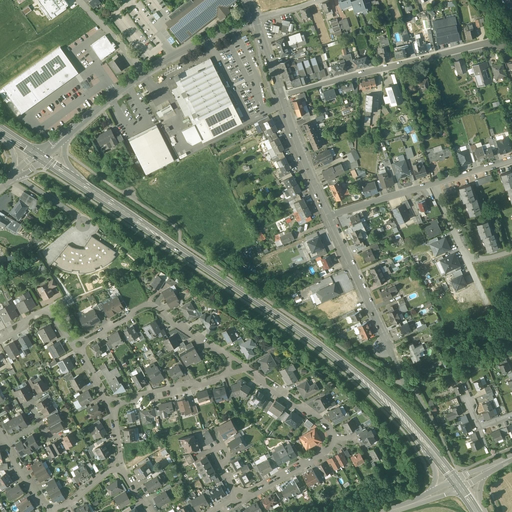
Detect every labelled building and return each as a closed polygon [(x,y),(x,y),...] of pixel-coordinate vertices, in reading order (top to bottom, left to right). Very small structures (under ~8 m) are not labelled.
[(68,5),(64,0),(38,0),(52,19),(66,8),(65,7),(68,5)] [(171,19),(168,21),(169,23),(178,35),(177,36),(181,43),(217,15),(221,19),(230,11),(227,7),(230,5),(226,0),(195,0),(192,2),(171,19)] [(190,0),(188,0),(169,16),(171,19),(192,2),(190,0)] [(339,0),(338,1),(341,10),(352,6),(350,0),(339,0)] [(364,0),(350,0),(352,6),(355,14),(368,10),(364,0)] [(329,1),(322,3),(324,11),(327,10),(331,8),(329,1)] [(22,10),(25,15),(32,10),(29,5),(22,10)] [(308,8),(301,10),(302,14),(301,15),(302,19),(310,16),(311,16),(308,8)] [(329,12),(328,12),(327,10),(324,11),(327,19),(334,16),(333,13),(330,14),(329,12)] [(437,44),(460,40),(455,17),(433,22),(437,44)] [(336,18),(330,20),(335,36),(342,34),(336,18)] [(347,18),(341,20),(344,29),(350,27),(347,18)] [(290,21),(283,20),(282,24),(282,25),(281,32),(287,33),(290,23),(290,21)] [(473,29),(472,24),(467,25),(469,30),(466,31),(468,39),(476,37),(473,29)] [(279,27),(273,26),(271,32),(278,34),(279,27)] [(299,33),(289,36),(290,40),(285,42),(286,46),(290,45),(295,43),(302,40),(300,35),(299,33)] [(105,35),(91,45),(94,50),(95,50),(96,52),(98,54),(97,55),(100,60),(115,49),(114,47),(116,46),(114,43),(111,44),(105,35)] [(420,38),(416,39),(418,46),(419,53),(427,52),(426,44),(422,45),(420,38)] [(284,39),(275,41),(278,49),(286,46),(285,42),(284,39)] [(408,45),(394,48),(395,51),(396,58),(402,57),(410,55),(408,46),(408,45)] [(286,46),(278,49),(280,56),(289,53),(287,48),(286,46)] [(10,97),(21,113),(75,74),(76,70),(60,47),(0,90),(0,92),(5,100),(10,97)] [(387,51),(382,52),(382,53),(379,53),(381,61),(389,60),(387,51)] [(366,56),(359,58),(362,66),(368,64),(368,62),(369,60),(366,58),(366,56)] [(114,60),(110,63),(116,72),(124,65),(118,57),(114,60)] [(315,57),(302,61),(301,62),(295,64),(297,69),(296,69),(297,71),(318,64),(315,57)] [(210,58),(174,76),(179,86),(173,90),(183,110),(186,111),(185,114),(187,115),(189,114),(194,125),(233,105),(210,58)] [(359,58),(353,60),(353,63),(352,65),(354,66),(355,68),(362,66),(359,58)] [(288,60),(279,63),(281,69),(286,68),(286,67),(290,66),(289,63),(288,60)] [(462,60),(454,62),(457,72),(465,69),(462,60)] [(342,63),(338,65),(340,72),(347,70),(346,68),(347,66),(345,65),(345,63),(342,63)] [(484,63),(473,67),(473,66),(476,76),(477,76),(479,82),(482,81),(483,83),(484,83),(484,84),(488,83),(484,69),(485,68),(484,63)] [(499,63),(491,66),(495,79),(505,76),(503,69),(501,70),(499,63)] [(318,64),(297,71),(298,75),(299,77),(312,73),(315,72),(318,71),(320,70),(318,64)] [(338,65),(331,66),(330,71),(333,72),(333,74),(340,72),(338,65)] [(291,68),(290,66),(286,67),(286,68),(281,69),(283,75),(292,72),(291,68)] [(292,72),(283,75),(286,81),(290,79),(291,80),(295,79),(294,77),(292,72)] [(312,73),(299,77),(301,84),(305,83),(305,82),(310,80),(310,79),(313,78),(312,73)] [(391,75),(394,85),(397,84),(398,84),(397,82),(400,81),(397,73),(391,75)] [(368,81),(365,82),(364,80),(362,80),(362,82),(360,83),(362,90),(376,86),(373,77),(368,79),(368,81)] [(427,78),(415,81),(417,89),(422,88),(422,91),(429,89),(427,78)] [(290,79),(286,81),(287,87),(296,84),(295,79),(291,80),(290,79)] [(85,80),(80,84),(85,91),(90,88),(85,80)] [(352,83),(348,84),(348,83),(345,84),(346,85),(341,86),(341,88),(340,88),(341,90),(342,90),(342,92),(353,90),(354,90),(353,85),(352,83)] [(396,104),(402,102),(397,84),(394,85),(386,88),(388,96),(390,101),(395,100),(396,104)] [(334,88),(323,91),(323,92),(325,99),(325,100),(336,96),(334,88)] [(378,96),(366,95),(365,110),(370,110),(377,110),(378,96)] [(299,99),(292,101),(295,109),(302,106),(301,102),(300,99),(299,99)] [(233,105),(194,125),(201,140),(203,142),(242,122),(233,105)] [(302,106),(295,109),(297,116),(300,115),(300,116),(302,115),(302,114),(305,113),(304,111),(302,106)] [(308,111),(306,112),(306,113),(305,113),(302,114),(302,115),(303,119),(310,116),(308,111)] [(268,116),(257,122),(258,125),(263,123),(270,120),(268,116)] [(270,120),(263,123),(266,129),(274,124),(272,119),(270,120)] [(311,121),(303,125),(306,133),(315,129),(311,121)] [(274,124),(266,129),(269,135),(275,132),(278,131),(274,124)] [(407,133),(413,130),(411,124),(404,127),(407,133)] [(201,140),(194,125),(182,131),(187,141),(192,144),(201,140)] [(157,126),(129,140),(146,174),(174,160),(157,126)] [(111,129),(97,136),(101,145),(110,141),(112,145),(118,143),(115,137),(111,129)] [(315,129),(306,133),(310,141),(318,138),(315,129)] [(121,134),(115,137),(118,143),(124,140),(121,134)] [(272,140),(269,142),(272,148),(281,144),(278,137),(272,140)] [(318,138),(310,141),(314,150),(322,146),(318,138)] [(500,153),(510,150),(507,138),(497,141),(498,147),(500,153)] [(281,144),(272,148),(275,154),(276,154),(282,151),(284,150),(281,144)] [(490,146),(483,149),(485,157),(488,156),(488,157),(493,155),(490,146)] [(448,147),(430,153),(431,154),(428,155),(430,161),(434,160),(434,159),(438,158),(439,161),(445,159),(444,156),(447,155),(447,156),(452,154),(450,150),(449,151),(448,147)] [(475,149),(474,149),(475,150),(478,161),(486,158),(485,157),(483,149),(482,147),(475,149)] [(356,149),(347,154),(351,162),(352,168),(353,170),(357,168),(355,160),(359,158),(356,149)] [(329,151),(327,150),(324,152),(327,158),(322,160),(323,162),(326,161),(326,160),(331,158),(330,157),(331,155),(329,151)] [(467,150),(457,153),(461,165),(472,162),(470,156),(469,156),(468,154),(467,150)] [(324,152),(316,155),(319,162),(322,160),(327,158),(324,152)] [(279,159),(276,161),(279,167),(288,162),(285,156),(284,157),(279,159)] [(405,162),(400,163),(399,161),(394,163),(398,176),(400,175),(401,177),(409,174),(405,162)] [(288,162),(279,167),(282,172),(282,173),(283,172),(289,169),(291,168),(288,162)] [(423,166),(420,167),(419,163),(412,164),(417,178),(426,174),(423,166)] [(332,166),(322,171),(324,175),(326,179),(334,176),(344,171),(341,164),(337,166),(338,166),(333,168),(332,166)] [(507,188),(511,186),(511,176),(510,171),(500,174),(505,188),(507,188)] [(379,174),(378,174),(382,188),(394,184),(392,179),(388,180),(386,172),(379,174)] [(286,178),(284,179),(286,184),(285,185),(287,188),(288,188),(296,183),(292,175),(286,178)] [(491,175),(474,180),(476,186),(492,181),(491,175)] [(337,180),(329,185),(336,200),(345,196),(349,193),(347,188),(342,190),(337,180)] [(362,185),(361,185),(362,185),(365,195),(377,192),(374,181),(362,185)] [(296,183),(288,188),(290,192),(289,193),(291,197),(293,196),(298,193),(301,192),(296,183)] [(465,201),(473,198),(469,184),(459,187),(463,201),(465,201)] [(454,186),(443,190),(444,196),(456,192),(454,186)] [(30,195),(23,191),(20,198),(21,199),(26,202),(30,195)] [(34,198),(30,195),(26,202),(25,204),(28,206),(28,207),(32,210),(34,212),(37,207),(34,206),(38,200),(34,198)] [(296,202),(295,202),(297,206),(296,207),(297,211),(299,210),(307,206),(303,198),(296,202)] [(473,198),(465,201),(469,215),(480,212),(475,198),(473,198)] [(26,202),(21,199),(10,213),(18,219),(19,219),(25,211),(28,207),(28,206),(25,204),(26,202)] [(407,200),(401,203),(402,205),(402,204),(405,209),(410,207),(407,200)] [(425,200),(417,203),(420,211),(423,210),(427,209),(425,200)] [(402,205),(392,209),(394,213),(395,216),(398,223),(408,218),(405,209),(402,204),(402,205)] [(307,206),(299,210),(301,215),(300,215),(301,219),(304,217),(309,215),(311,214),(307,206)] [(358,214),(349,218),(350,218),(350,219),(351,221),(353,226),(356,224),(362,222),(358,214)] [(14,220),(5,215),(3,217),(8,220),(8,221),(12,223),(14,220)] [(14,220),(12,223),(8,221),(5,225),(17,232),(17,231),(21,225),(21,224),(14,220)] [(482,237),(491,234),(487,221),(477,224),(481,238),(482,237)] [(432,225),(425,229),(426,231),(428,231),(430,236),(437,233),(437,232),(439,230),(437,226),(436,227),(435,223),(432,225)] [(355,229),(350,231),(353,238),(361,234),(358,228),(355,229)] [(290,232),(279,237),(280,239),(279,240),(281,244),(282,244),(293,239),(290,232)] [(361,234),(353,238),(356,244),(361,241),(364,240),(361,234)] [(491,234),(482,237),(487,251),(497,248),(493,234),(491,234)] [(33,239),(35,244),(42,241),(39,236),(33,239)] [(76,249),(67,246),(54,261),(57,263),(56,265),(63,270),(72,272),(72,270),(79,270),(79,273),(88,273),(96,271),(95,268),(101,265),(102,267),(111,261),(115,256),(113,255),(116,252),(91,237),(84,247),(85,250),(76,249)] [(319,237),(307,241),(312,252),(316,250),(323,247),(319,237)] [(445,238),(438,240),(433,243),(436,249),(433,251),(435,256),(450,249),(445,238)] [(377,246),(362,252),(367,262),(371,260),(371,261),(375,259),(372,252),(378,249),(377,246)] [(323,247),(316,250),(319,256),(327,253),(324,247),(323,247)] [(460,266),(454,254),(443,259),(440,261),(445,272),(454,268),(460,266)] [(329,256),(321,259),(323,265),(322,265),(324,269),(332,265),(330,260),(329,256)] [(379,265),(370,269),(374,277),(383,273),(379,265)] [(456,271),(452,273),(454,278),(461,275),(462,276),(463,275),(460,269),(456,271)] [(383,273),(374,277),(377,285),(386,281),(383,273)] [(165,280),(157,275),(151,285),(159,290),(165,280)] [(451,280),(455,289),(466,285),(462,276),(461,275),(454,278),(451,280)] [(178,283),(169,277),(166,282),(172,286),(178,283)] [(57,285),(53,279),(47,283),(47,284),(48,285),(51,289),(57,285)] [(334,283),(316,292),(321,302),(339,293),(334,283)] [(47,284),(38,288),(44,299),(47,297),(47,296),(49,295),(50,295),(51,295),(52,295),(52,294),(52,293),(53,293),(51,289),(48,285),(47,284)] [(395,285),(380,292),(385,302),(389,300),(388,298),(392,297),(390,292),(392,291),(393,293),(397,290),(395,285)] [(164,295),(163,295),(166,300),(176,295),(173,289),(171,290),(164,295)] [(35,304),(28,292),(22,296),(24,300),(18,303),(23,311),(25,310),(26,310),(27,309),(28,308),(29,309),(31,307),(31,306),(35,304)] [(316,292),(313,294),(317,304),(321,302),(316,292)] [(176,295),(166,300),(169,306),(177,301),(179,301),(176,295)] [(12,298),(8,300),(10,304),(12,304),(14,309),(17,307),(15,304),(12,298)] [(121,303),(118,298),(110,302),(116,312),(123,308),(121,303)] [(116,312),(110,302),(103,306),(105,310),(108,316),(116,312)] [(190,303),(181,308),(188,319),(191,317),(194,315),(191,309),(193,308),(190,303)] [(10,304),(4,308),(3,309),(4,311),(1,312),(5,321),(10,318),(11,319),(12,318),(13,316),(17,314),(14,309),(12,304),(10,304)] [(101,310),(98,305),(92,308),(93,309),(94,309),(96,313),(101,310)] [(96,313),(94,309),(93,309),(86,313),(87,314),(79,318),(85,328),(94,323),(95,324),(100,321),(96,313)] [(392,310),(387,313),(390,319),(398,315),(396,310),(396,309),(392,310)] [(356,313),(350,315),(353,321),(362,317),(359,311),(356,313)] [(398,315),(390,319),(393,324),(398,322),(401,321),(401,320),(398,315)] [(208,318),(203,320),(203,321),(208,329),(208,330),(213,327),(216,325),(214,322),(214,321),(211,316),(208,318)] [(155,321),(144,327),(151,339),(155,336),(154,335),(157,333),(160,331),(155,321)] [(361,325),(357,326),(360,333),(369,328),(366,322),(361,325)] [(400,326),(399,326),(402,331),(401,331),(402,334),(403,334),(411,330),(409,326),(408,323),(403,325),(400,326)] [(49,325),(38,331),(43,339),(46,337),(48,341),(49,340),(56,336),(50,326),(49,325)] [(137,334),(133,326),(127,329),(128,329),(124,331),(129,340),(129,339),(133,338),(133,339),(138,337),(138,336),(137,334)] [(237,338),(231,327),(221,332),(228,343),(234,340),(237,338)] [(369,328),(360,333),(363,339),(367,337),(372,335),(369,328)] [(160,331),(157,333),(159,337),(166,334),(163,329),(160,331)] [(123,343),(118,332),(109,337),(111,340),(114,346),(119,343),(120,345),(123,343)] [(32,344),(26,335),(19,339),(23,346),(25,348),(32,344)] [(173,335),(164,341),(169,350),(177,346),(179,345),(173,335)] [(244,343),(240,345),(247,358),(254,355),(251,348),(249,346),(254,343),(251,339),(244,343)] [(65,351),(59,341),(54,344),(49,347),(51,351),(52,351),(55,357),(65,351)] [(19,351),(13,342),(9,344),(15,355),(19,353),(19,351)] [(100,342),(91,347),(96,357),(101,354),(102,354),(101,352),(104,350),(105,352),(106,352),(107,351),(104,346),(103,346),(100,342)] [(415,347),(413,343),(408,345),(413,355),(411,356),(413,362),(416,361),(418,364),(422,362),(419,356),(421,355),(419,352),(424,349),(422,344),(415,347)] [(15,355),(9,344),(5,347),(10,356),(11,357),(15,355)] [(275,346),(266,351),(268,355),(270,354),(270,355),(280,350),(275,346)] [(194,347),(188,350),(187,350),(180,354),(184,362),(188,360),(189,363),(194,361),(195,363),(201,360),(194,347)] [(151,349),(144,353),(147,359),(154,355),(151,349)] [(268,355),(259,361),(265,372),(276,366),(270,355),(270,354),(268,355)] [(68,356),(58,362),(64,372),(74,367),(68,356)] [(164,379),(157,366),(156,367),(154,363),(150,366),(151,368),(146,370),(149,375),(148,375),(150,379),(151,379),(154,384),(164,379)] [(507,363),(499,365),(502,373),(510,370),(507,363)] [(293,364),(280,371),(287,383),(287,384),(293,381),(294,384),(295,383),(294,380),(293,377),(295,376),(292,371),(295,369),(293,364)] [(178,365),(168,370),(173,380),(183,374),(181,369),(178,365)] [(107,367),(101,370),(104,375),(109,372),(109,371),(107,367)] [(117,367),(109,371),(109,372),(104,375),(105,375),(108,380),(107,380),(112,388),(120,384),(120,383),(116,376),(115,377),(114,375),(119,373),(120,373),(119,372),(117,368),(117,367)] [(140,367),(136,370),(138,373),(139,373),(142,378),(145,376),(140,367)] [(71,372),(64,376),(67,381),(70,380),(74,377),(71,372)] [(142,378),(139,373),(138,373),(134,376),(136,381),(135,382),(138,388),(146,384),(142,378)] [(74,377),(70,380),(75,390),(84,385),(79,375),(74,377)] [(44,384),(40,377),(32,381),(35,388),(38,393),(42,391),(42,392),(46,390),(45,389),(47,387),(45,383),(44,384)] [(306,377),(296,383),(297,386),(306,381),(308,380),(306,377)] [(238,384),(236,385),(236,384),(231,385),(233,390),(234,396),(239,394),(241,379),(237,381),(238,384)] [(246,382),(241,379),(239,394),(244,397),(247,392),(250,388),(246,385),(246,386),(244,385),(246,382)] [(481,380),(473,382),(477,390),(484,387),(482,382),(481,380)] [(306,381),(297,386),(302,395),(303,398),(319,390),(317,386),(314,388),(313,386),(310,388),(306,381)] [(120,384),(112,388),(114,393),(118,392),(119,393),(121,392),(125,391),(121,383),(120,383),(120,384)] [(461,384),(453,388),(457,395),(464,392),(461,384)] [(26,385),(21,388),(27,399),(33,396),(29,389),(27,385),(26,385)] [(16,391),(15,391),(18,396),(17,396),(21,402),(27,399),(21,388),(16,391)] [(226,392),(224,388),(213,391),(216,400),(221,398),(222,400),(227,399),(227,398),(226,392)] [(80,395),(77,397),(78,399),(82,406),(85,404),(93,400),(88,390),(80,395)] [(207,390),(196,394),(199,402),(205,400),(205,401),(206,401),(206,400),(209,399),(210,399),(209,396),(207,390)] [(265,396),(258,391),(254,396),(253,396),(252,397),(252,399),(251,400),(259,405),(264,398),(265,396)] [(322,396),(314,401),(316,406),(329,399),(326,395),(326,394),(322,396)] [(42,401),(37,404),(39,409),(41,408),(50,403),(47,398),(42,401)] [(264,398),(259,405),(264,409),(269,402),(264,398)] [(185,399),(178,401),(181,411),(184,410),(185,414),(191,412),(192,412),(190,407),(188,400),(185,401),(185,399)] [(329,399),(316,406),(319,410),(327,406),(331,403),(329,399)] [(273,403),(269,409),(269,410),(273,413),(280,403),(278,402),(275,400),(273,403)] [(264,409),(264,410),(267,412),(269,410),(269,409),(273,403),(270,401),(269,402),(264,409)] [(172,402),(164,404),(162,405),(162,406),(159,407),(159,409),(161,415),(163,414),(164,417),(169,416),(168,413),(174,412),(172,402)] [(490,402),(482,405),(485,412),(492,409),(490,402)] [(54,409),(51,403),(50,403),(41,408),(45,414),(50,411),(54,409)] [(280,403),(273,413),(278,416),(279,415),(279,416),(283,410),(285,407),(282,405),(280,403)] [(102,412),(98,404),(92,407),(88,410),(90,413),(92,414),(93,416),(102,412)] [(459,406),(452,409),(455,416),(456,416),(463,413),(459,406)] [(339,407),(328,413),(334,422),(340,418),(344,416),(339,407)] [(153,409),(141,412),(143,424),(151,422),(150,417),(155,416),(153,409)] [(455,416),(452,409),(448,411),(450,413),(447,415),(449,419),(455,416)] [(492,409),(485,412),(482,412),(485,419),(491,416),(495,415),(492,409)] [(283,410),(279,416),(279,415),(278,416),(276,419),(280,421),(281,419),(286,412),(283,410)] [(134,412),(127,414),(129,422),(136,421),(135,417),(134,412)] [(293,412),(287,420),(292,424),(291,425),(296,428),(302,419),(293,412)] [(21,414),(16,417),(21,426),(20,426),(21,428),(27,425),(24,418),(21,414)] [(56,415),(49,419),(48,419),(48,420),(51,426),(60,421),(62,421),(58,414),(56,415)] [(16,417),(10,420),(15,429),(20,426),(21,426),(16,417)] [(356,427),(352,419),(342,424),(348,433),(354,430),(357,428),(356,427)] [(5,423),(4,423),(6,428),(9,432),(15,429),(10,420),(5,423)] [(230,420),(218,427),(222,433),(223,432),(226,437),(235,431),(232,425),(233,424),(230,420)] [(60,421),(51,426),(49,427),(52,432),(55,431),(63,426),(60,421)] [(106,433),(101,423),(95,427),(94,426),(89,429),(91,434),(95,432),(98,437),(106,433)] [(469,423),(461,426),(464,434),(472,431),(469,423)] [(314,430),(309,432),(309,434),(307,435),(306,435),(303,436),(303,437),(304,440),(303,443),(306,448),(309,448),(312,446),(315,442),(316,440),(319,438),(315,431),(314,430)] [(371,430),(368,432),(361,436),(363,441),(372,436),(374,435),(371,430)] [(499,431),(491,434),(494,442),(503,439),(499,431)] [(71,433),(63,437),(65,440),(68,446),(69,446),(76,442),(71,433)] [(36,442),(32,435),(27,438),(28,440),(33,448),(38,445),(36,442)] [(194,435),(181,438),(182,445),(180,445),(180,446),(184,445),(186,452),(194,450),(199,449),(199,448),(198,442),(198,439),(195,439),(194,435)] [(206,439),(204,440),(206,445),(214,441),(211,436),(206,439)] [(372,436),(364,441),(366,446),(373,442),(375,441),(372,436)] [(236,439),(229,443),(234,452),(245,446),(240,437),(239,437),(236,439)] [(28,440),(23,443),(27,451),(28,453),(34,450),(33,448),(28,440)] [(478,440),(470,443),(473,451),(481,448),(478,440)] [(23,443),(22,441),(16,444),(20,451),(22,454),(27,451),(23,443)] [(57,441),(52,444),(58,454),(63,451),(57,441)] [(58,454),(52,444),(46,447),(52,457),(58,454)] [(104,444),(95,449),(98,454),(107,449),(104,444)] [(290,444),(280,449),(281,450),(273,454),(278,463),(279,464),(290,458),(291,459),(296,456),(296,454),(291,446),(290,444)] [(378,446),(368,451),(374,461),(384,456),(378,446)] [(107,449),(98,454),(101,459),(110,454),(107,449)] [(343,456),(341,452),(335,455),(340,466),(346,462),(344,459),(345,458),(344,456),(343,456)] [(360,453),(351,458),(355,466),(364,461),(360,453)] [(191,454),(184,455),(189,465),(195,462),(195,461),(191,454)] [(215,471),(206,455),(195,461),(195,462),(196,461),(198,466),(197,467),(198,467),(199,466),(201,471),(200,472),(201,472),(202,472),(204,476),(203,477),(215,471)] [(335,455),(329,459),(331,463),(332,465),(334,469),(340,466),(335,455)] [(240,456),(229,462),(234,471),(240,468),(242,467),(240,462),(242,461),(240,456)] [(148,457),(138,463),(139,466),(146,462),(150,460),(148,457)] [(270,464),(267,458),(262,461),(268,472),(273,469),(270,464)] [(268,472),(262,461),(257,464),(260,470),(262,475),(268,472)] [(139,466),(134,469),(140,478),(146,475),(152,471),(151,471),(148,466),(146,462),(139,466)] [(324,462),(318,465),(324,476),(329,472),(325,465),(324,462)] [(33,468),(33,469),(36,474),(45,469),(42,463),(41,464),(33,468)] [(87,469),(85,465),(79,468),(80,469),(84,476),(89,473),(87,469)] [(45,469),(36,474),(39,480),(39,479),(48,474),(45,469)] [(80,469),(74,472),(76,475),(79,480),(84,477),(84,476),(80,469)] [(312,469),(308,471),(308,470),(306,472),(302,474),(309,487),(319,481),(312,469)] [(215,471),(203,477),(206,483),(217,477),(215,471)] [(243,473),(237,476),(243,485),(253,480),(250,475),(248,477),(245,472),(243,473)] [(0,477),(0,476),(0,485),(2,488),(6,485),(11,481),(6,473),(0,477)] [(160,476),(159,475),(158,474),(153,477),(154,478),(157,477),(161,485),(164,484),(163,483),(163,482),(160,476)] [(154,478),(145,483),(150,492),(161,485),(157,477),(154,478)] [(288,483),(287,482),(279,486),(282,491),(285,497),(285,498),(295,492),(296,493),(300,491),(299,489),(296,483),(294,479),(288,483)] [(120,485),(117,481),(106,487),(111,496),(122,489),(120,485)] [(59,489),(55,482),(49,485),(46,487),(50,494),(59,489)] [(12,488),(9,491),(14,498),(23,492),(18,484),(12,488)] [(220,485),(215,488),(220,497),(222,496),(222,497),(225,495),(226,495),(223,490),(220,485)] [(209,491),(212,496),(215,501),(218,499),(220,497),(215,488),(209,491)] [(63,496),(59,489),(50,494),(54,501),(57,499),(63,496)] [(165,492),(154,498),(159,506),(164,503),(165,503),(170,500),(165,492)] [(273,493),(267,496),(272,505),(278,502),(273,493)] [(191,500),(194,505),(197,511),(200,509),(201,509),(201,508),(204,507),(206,506),(205,506),(209,504),(205,498),(203,494),(191,500)] [(121,496),(116,500),(120,508),(130,502),(128,498),(129,498),(127,495),(123,496),(122,496),(121,496)] [(272,505),(267,496),(262,499),(262,500),(265,505),(267,508),(272,505)] [(27,497),(16,505),(18,508),(21,506),(29,500),(27,497)] [(34,507),(29,500),(21,506),(25,511),(26,511),(27,511),(32,508),(34,507)] [(257,502),(251,505),(255,511),(259,511),(262,511),(260,508),(257,503),(257,502)]
